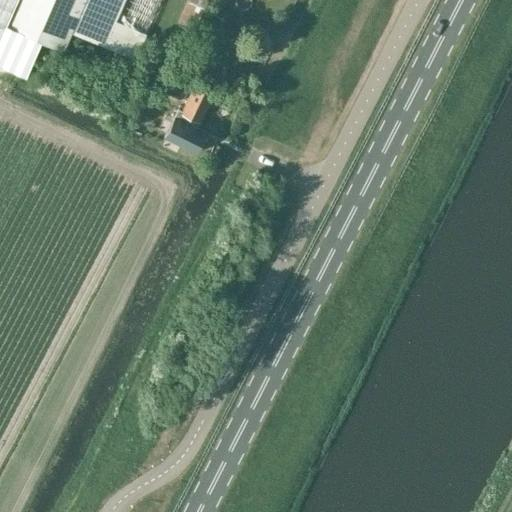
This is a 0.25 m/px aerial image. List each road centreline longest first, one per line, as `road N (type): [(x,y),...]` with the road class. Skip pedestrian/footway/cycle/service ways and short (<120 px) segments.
road 1 (unclassified): [(418,0),(185,452),(110,511)]
road 2 (primary): [(198,511),(460,0)]
road 3 (track): [(0,105),(173,191),(12,511)]
